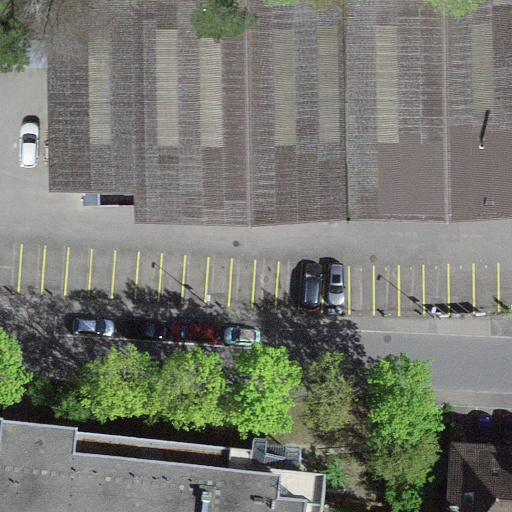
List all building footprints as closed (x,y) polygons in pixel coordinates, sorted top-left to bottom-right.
[(56,0),(60,171),(149,168),(146,0),(56,0)] [(511,186),(511,0),(146,0),(149,168),(150,194),(511,186)] [(322,511),(324,501),(325,488),(251,480),(252,464),(0,437),(0,511),(322,511)] [(511,511),(511,467),(461,465),(458,511),(511,511)] [(332,511),(334,502),(324,501),(322,511),(332,511)]
